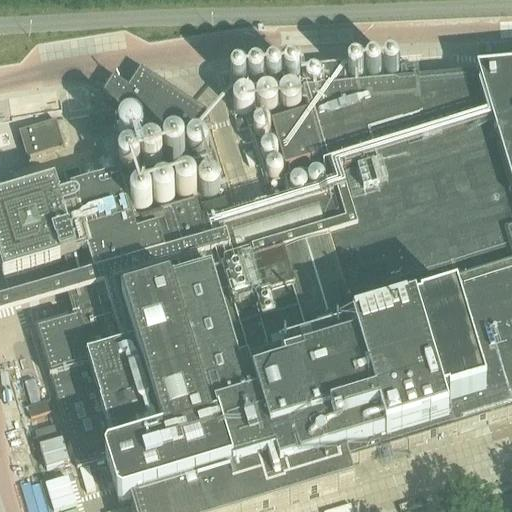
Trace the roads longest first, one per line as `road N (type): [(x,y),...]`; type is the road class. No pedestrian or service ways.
road 1 (unclassified): [(211,55),(511,15)]
road 2 (unclassified): [(216,102),(254,221),(317,201)]
road 3 (unclassified): [(0,81),(160,62)]
